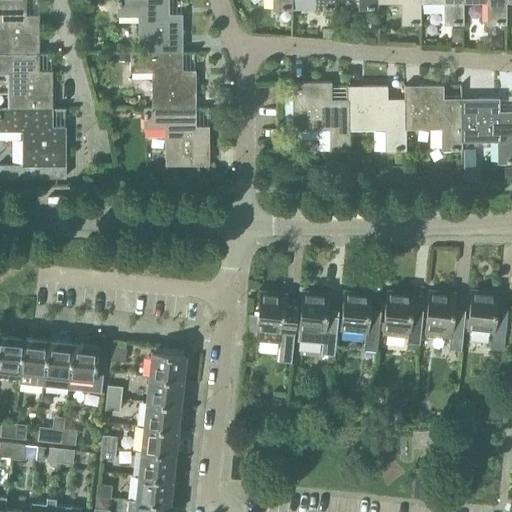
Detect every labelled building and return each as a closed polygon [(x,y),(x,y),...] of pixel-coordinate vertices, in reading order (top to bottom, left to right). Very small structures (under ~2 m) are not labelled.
[(25,0),(0,0),(0,52),(39,52),(40,52),(39,14),(22,14),(22,6),(25,6),(25,0)] [(117,0),(117,16),(137,16),(138,53),(182,52),(183,52),(183,14),(165,14),(165,7),(168,7),(168,0),(117,0)] [(273,0),(274,8),(291,8),(291,0),(273,0)] [(316,0),(317,8),(334,8),(334,0),(316,0)] [(376,0),(377,3),(402,3),(402,23),(420,23),(419,0),(376,0)] [(419,0),(420,3),(445,3),(445,23),(462,23),(462,0),(419,0)] [(462,0),(462,3),(488,3),(488,23),(505,23),(505,3),(504,0),(462,0)] [(459,27),(450,27),(451,42),(460,42),(459,27)] [(501,34),(488,35),(489,47),(502,46),(501,34)] [(39,52),(0,52),(0,71),(8,71),(9,109),(52,108),(53,108),(53,70),(36,70),(36,62),(39,62),(39,52)] [(182,52),(138,53),(131,53),(132,72),(152,72),(153,109),(194,108),(196,108),(195,70),(179,70),(179,63),(182,63),(182,52)] [(331,82),(292,83),(292,130),(330,130),(330,150),(348,150),(348,130),(348,100),(331,101),(331,82)] [(348,86),(348,100),(348,130),(387,130),(387,150),(405,150),(404,100),(387,100),(387,86),(348,86)] [(442,86),(404,86),(405,130),(442,130),(442,149),(460,149),(460,143),(460,100),(443,100),(442,86)] [(460,99),(460,100),(460,143),(498,143),(498,162),(511,162),(511,112),(497,113),(497,98),(460,99)] [(9,109),(0,108),(0,130),(22,130),(22,165),(0,164),(0,177),(65,177),(65,126),(49,126),(49,118),(52,118),(52,108),(9,109)] [(194,108),(153,109),(145,109),(145,128),(166,128),(166,165),(210,165),(209,126),(192,126),(192,119),(195,119),(194,108)] [(402,166),(389,166),(389,180),(402,179),(402,166)] [(449,167),(449,177),(458,177),(459,167),(449,167)] [(497,293),(471,290),(468,330),(492,332),(491,350),(503,351),(507,317),(495,315),(497,293)] [(286,294),(260,291),(258,315),(249,314),(247,338),(247,337),(256,338),(255,340),(280,343),(278,362),(291,363),(296,318),(284,316),(286,294)] [(328,294),(303,291),(298,341),(323,343),(322,353),(334,355),(338,317),(326,316),(328,294)] [(371,294),(345,291),(341,330),(366,333),(364,350),(377,352),(380,317),(368,316),(371,294)] [(413,293),(387,291),(382,335),(407,338),(407,343),(420,345),(423,317),(411,316),(413,293)] [(455,293),(429,291),(425,336),(449,338),(448,350),(461,351),(465,317),(453,316),(455,293)] [(0,378),(19,380),(23,339),(0,336),(0,378)] [(43,389),(48,341),(23,339),(19,380),(18,386),(43,389)] [(68,391),(73,344),(48,341),(43,389),(68,391)] [(98,346),(73,344),(68,391),(102,395),(105,371),(95,370),(98,346)] [(126,349),(112,348),(111,360),(124,362),(126,349)] [(185,356),(152,352),(149,376),(182,379),(185,356)] [(180,405),(182,379),(149,376),(147,402),(180,405)] [(108,385),(107,397),(122,399),(123,387),(108,385)] [(122,399),(107,397),(106,409),(121,411),(122,399)] [(180,405),(147,402),(144,426),(177,429),(180,405)] [(0,429),(0,436),(13,438),(14,424),(1,423),(0,429)] [(14,424),(13,438),(22,439),(26,439),(27,439),(28,425),(14,424)] [(177,429),(144,426),(141,451),(175,455),(177,429)] [(49,442),(63,443),(64,429),(50,428),(49,442)] [(64,429),(63,443),(77,444),(78,431),(64,429)] [(103,436),(102,448),(117,449),(118,437),(103,436)] [(0,449),(0,455),(11,457),(12,444),(1,443),(0,449)] [(12,444),(11,457),(24,458),(25,446),(12,444)] [(49,461),(61,462),(62,449),(50,448),(49,461)] [(117,449),(102,448),(101,460),(116,461),(117,449)] [(62,449),(61,462),(73,463),(75,451),(62,449)] [(175,455),(141,451),(139,475),(172,478),(175,455)] [(172,478),(139,475),(136,500),(169,503),(172,478)] [(98,485),(97,497),(112,498),(113,486),(98,485)] [(168,511),(169,503),(136,500),(128,499),(126,511),(168,511)]
